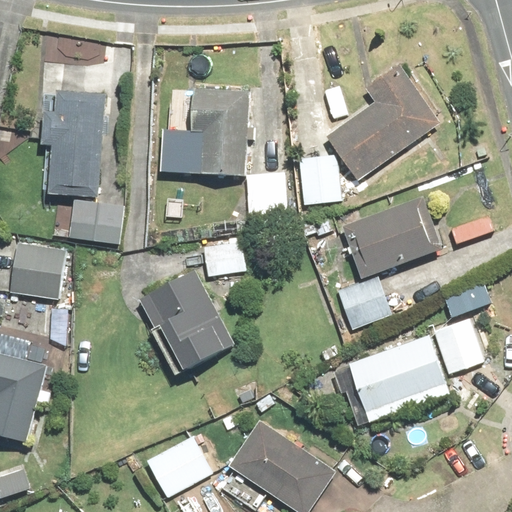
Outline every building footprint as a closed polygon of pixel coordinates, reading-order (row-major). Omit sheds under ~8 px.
[(372,100),(324,136),(358,180),(440,118),(397,63),(363,89),(372,100)] [(250,90),(191,87),(186,175),(246,179),(246,174),(250,90)] [(100,197),(104,93),(55,91),(54,112),(39,112),(38,147),(48,147),(45,194),(100,197)] [(336,154),(299,158),(303,206),(341,202),(336,154)] [(286,173),(249,174),(250,216),(286,215),(286,173)] [(442,249),(423,198),(343,229),(363,280),(377,274),(442,249)] [(245,243),(204,247),(206,275),(247,272),(245,243)] [(60,248),(15,244),(9,294),(55,299),(60,248)] [(235,344),(194,269),(138,300),(154,327),(160,324),(186,371),(235,344)] [(392,314),(377,274),(363,280),(337,290),(352,330),(392,314)] [(305,304),(287,311),(298,338),(315,331),(305,304)] [(470,319),(432,332),(448,377),(485,363),(470,319)] [(0,324),(0,350),(23,357),(30,333),(0,324)] [(449,393),(428,336),(349,364),(370,422),(449,393)] [(50,392),(38,389),(44,364),(0,353),(0,435),(26,442),(36,401),(47,404),(50,392)] [(226,466),(229,468),(216,486),(256,511),(257,511),(269,494),(297,511),(309,511),(337,470),(258,419),(226,466)] [(214,473),(194,436),(146,462),(166,499),(214,473)] [(24,469),(0,476),(0,499),(0,500),(31,491),(24,469)]
